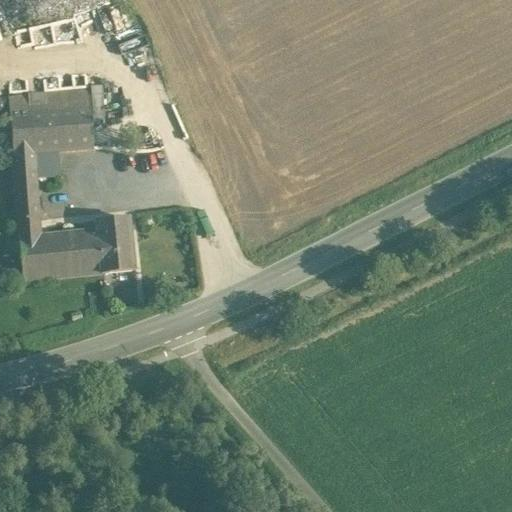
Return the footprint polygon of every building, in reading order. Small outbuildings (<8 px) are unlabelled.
[(49,62),(49,60),(49,57),(47,56),(46,55),(44,54),(42,55),(40,56),(39,58),(38,60),(39,62),(40,63),(42,65),(44,65),(46,65),(47,63),(49,62)] [(37,63),(37,61),(37,59),(35,57),(34,56),(32,56),(30,56),(28,57),(27,59),(26,61),(27,63),(28,65),(30,66),(32,66),(34,66),(36,65),(37,63)] [(88,92),(7,98),(8,115),(30,113),(33,155),(57,153),(92,150),(88,92)] [(30,113),(8,115),(21,283),(101,275),(96,231),(83,232),(39,237),(35,179),(33,155),(30,113)] [(57,153),(33,155),(35,179),(58,178),(57,153)] [(127,219),(82,224),(83,232),(96,231),(101,275),(101,276),(132,272),(127,219)]
